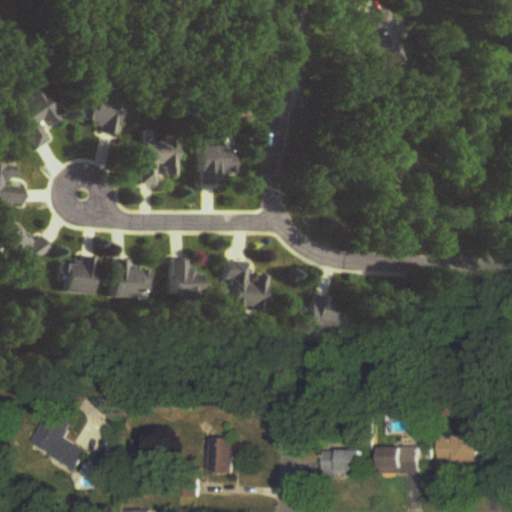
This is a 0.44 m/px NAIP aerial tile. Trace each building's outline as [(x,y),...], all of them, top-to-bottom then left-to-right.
[(377,69),(402,63),(388,12),(363,18),(377,69)] [(32,151),(49,141),(42,129),(58,120),(39,88),(6,108),(32,151)] [(117,133),(123,99),(86,92),(80,126),(117,133)] [(175,176),(175,142),(138,142),(137,185),(155,186),(155,176),(175,176)] [(197,186),(218,186),(218,174),(233,174),(233,148),(197,148),(197,186)] [(420,164),(410,173),(426,192),(436,183),(420,164)] [(21,188),(11,187),(12,166),(0,165),(0,201),(20,203),(21,188)] [(48,251),(38,237),(29,243),(19,229),(0,241),(0,250),(16,273),(48,251)] [(90,297),(95,260),(76,257),(75,266),(61,264),(57,293),(90,297)] [(146,299),(147,271),(128,270),(128,261),(111,261),(110,299),(146,299)] [(201,296),(201,275),(189,275),(189,261),(168,261),(168,296),(201,296)] [(227,282),(227,313),(264,314),(265,276),(247,276),(247,264),(222,263),(222,281),(227,282)] [(346,306),(313,296),(301,332),(335,342),(346,306)] [(67,439),(78,420),(57,408),(35,446),(80,472),(91,453),(67,439)] [(484,437),(443,436),(443,464),(483,465),(484,437)] [(236,475),(236,439),(216,439),(216,475),(236,475)] [(385,474),(424,474),(424,448),(385,448),(385,474)] [(368,451),(327,451),(327,476),(368,476),(368,451)]
